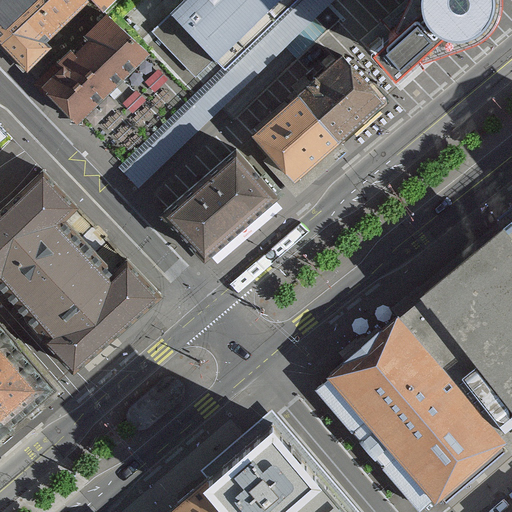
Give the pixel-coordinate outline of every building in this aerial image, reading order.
[(85,0),(46,0),(0,43),(0,44),(29,78),(51,57),(41,45),(85,0)] [(0,0),(0,43),(46,0),(0,0)] [(185,0),(153,32),(204,85),(293,0),(185,0)] [(422,0),(422,11),(424,18),(383,55),(401,75),(430,49),(441,39),(447,41),(456,43),(468,42),(480,37),(490,29),(496,18),(498,5),(496,0),(422,0)] [(90,34),(36,86),(70,124),(145,51),(105,7),(84,27),(90,34)] [(343,57),(296,98),(334,142),(381,101),(343,57)] [(254,134),(292,178),(334,142),(296,98),(273,118),(254,134)] [(0,144),(8,137),(0,128),(0,144)] [(161,215),(199,258),(272,194),(234,151),(161,215)] [(43,164),(0,201),(0,285),(71,366),(157,292),(43,164)] [(511,230),(506,223),(473,250),(398,311),(506,443),(511,438),(511,230)] [(398,311),(330,367),(335,374),(319,387),(420,509),(443,490),(445,493),(506,443),(398,311)] [(0,328),(0,426),(49,384),(0,328)] [(139,397),(128,407),(126,410),(126,413),(126,415),(128,418),(130,422),(133,424),(140,426),(145,426),(149,424),(183,393),(185,389),(184,386),(183,382),(181,378),(178,376),(175,375),(171,374),(167,375),(163,377),(158,381),(154,384),(139,397)] [(229,511),(250,511),(262,501),(307,463),(269,419),(200,478),(229,511)] [(262,501),(271,511),(348,511),(307,463),(262,501)] [(229,511),(200,478),(159,511),(229,511)]
